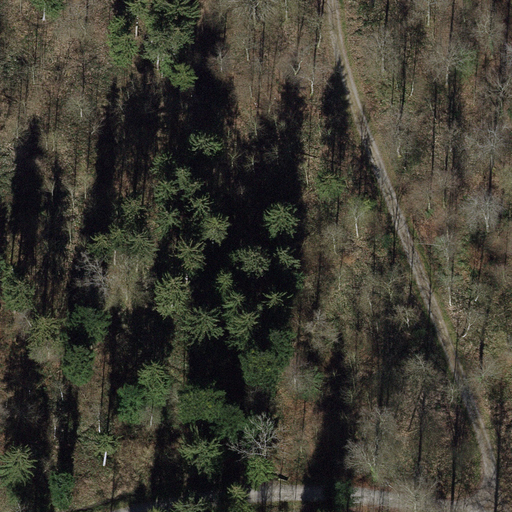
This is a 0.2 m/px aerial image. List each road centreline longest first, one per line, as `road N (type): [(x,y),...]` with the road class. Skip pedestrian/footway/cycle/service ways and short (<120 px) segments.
road 1 (track): [(350,0),(358,112),(481,511)]
road 2 (track): [(481,511),(342,491),(168,503),(140,511)]
